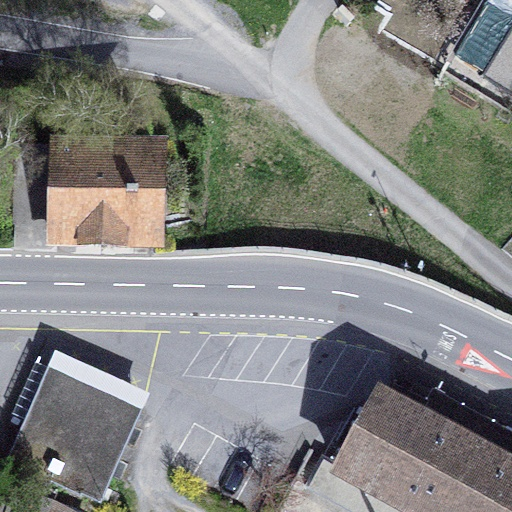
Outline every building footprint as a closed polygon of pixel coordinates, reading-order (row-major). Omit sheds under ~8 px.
[(511,0),(496,0),(459,60),(486,77),(511,35),(511,0)] [(484,80),(511,96),(511,35),(486,77),(484,80)] [(56,229),(55,244),(157,246),(159,156),(17,152),(16,211),(56,211),(56,229)] [(15,228),(56,229),(56,211),(16,211),(15,228)] [(13,418),(26,424),(49,373),(35,367),(13,418)] [(51,482),(101,504),(143,408),(51,368),(49,373),(26,424),(6,472),(47,490),(51,482)] [(511,511),(511,433),(435,392),(420,421),(381,399),(340,474),(410,511),(511,511)]
